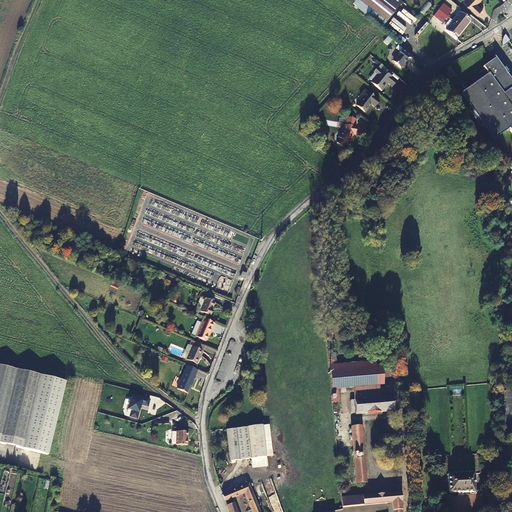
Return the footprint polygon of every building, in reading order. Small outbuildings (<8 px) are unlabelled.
[(387,24),(403,4),(398,0),(358,0),(358,1),(387,24)] [(477,7),(483,0),(469,0),(464,5),(477,17),(483,12),(477,7)] [(444,5),(439,12),(447,18),(449,20),(452,17),(450,15),(453,11),(444,5)] [(439,12),(433,18),(442,25),(446,20),(448,22),(449,20),(447,18),(439,12)] [(460,14),(453,23),(463,31),(470,23),(460,14)] [(453,23),(446,31),(456,39),(463,31),(453,23)] [(413,57),(402,49),(398,53),(397,53),(394,56),(395,58),(393,60),(393,63),(400,69),(401,68),(402,69),(404,67),(404,63),(407,60),(410,60),(413,57)] [(481,67),(483,70),(484,69),(484,67),(490,63),(499,75),(503,72),(493,59),(481,67)] [(484,69),(483,70),(461,86),(464,91),(459,95),(469,108),(468,112),(479,126),(483,127),(492,140),(508,129),(511,133),(511,132),(511,93),(509,89),(511,86),(511,83),(503,72),(499,75),(490,63),(484,67),(484,69)] [(389,77),(392,74),(387,70),(379,64),(372,73),(376,76),(370,83),(380,92),(386,84),(390,87),(395,82),(389,77)] [(448,78),(454,75),(450,66),(446,68),(448,73),(446,74),(448,78)] [(360,99),(354,106),(363,114),(369,105),(373,108),(377,103),(363,91),(358,97),(360,99)] [(340,139),(336,143),(342,148),(345,144),(348,146),(351,141),(350,140),(353,135),(356,135),(356,127),(354,127),(354,119),(346,119),(346,126),(344,126),(344,131),(338,138),(340,139)] [(190,131),(188,135),(225,149),(226,145),(190,131)] [(215,158),(217,153),(182,138),(180,143),(215,158)] [(188,159),(188,160),(209,168),(211,162),(182,151),(180,156),(188,159)] [(260,204),(281,183),(271,173),(260,185),(257,188),(262,193),(258,197),(255,194),(252,197),(260,204)] [(197,277),(216,283),(220,271),(220,272),(229,275),(231,268),(211,262),(211,268),(219,270),(219,272),(204,267),(207,259),(189,253),(189,259),(198,262),(190,262),(189,276),(189,277),(189,279),(195,281),(197,277)] [(194,311),(208,317),(210,312),(208,312),(212,304),(203,300),(200,306),(196,304),(193,310),(194,311)] [(202,342),(211,324),(200,319),(193,338),(202,342)] [(328,366),(336,365),(334,341),(325,342),(328,366)] [(188,349),(182,361),(193,366),(199,353),(188,349)] [(376,365),(376,363),(375,361),(336,365),(328,366),(328,372),(330,372),(331,390),(337,389),(353,388),(377,386),(376,367),(376,365)] [(0,444),(22,450),(41,377),(0,366),(0,444)] [(187,390),(195,372),(185,368),(175,391),(186,396),(188,390),(187,390)] [(252,387),(260,382),(259,375),(249,380),(252,387)] [(41,377),(22,450),(47,457),(66,384),(41,377)] [(354,400),(378,398),(377,386),(353,388),(354,400)] [(128,394),(124,408),(128,409),(126,416),(133,418),(134,414),(133,414),(134,411),(135,411),(136,407),(135,407),(136,404),(145,406),(147,399),(128,394)] [(351,414),(394,411),(392,397),(378,398),(354,400),(350,401),(351,414)] [(262,426),(247,428),(251,458),(266,457),(262,426)] [(353,446),(355,465),(356,484),(365,483),(361,427),(359,427),(352,427),(353,446)] [(236,429),(240,460),(251,458),(247,428),(236,429)] [(230,461),(240,460),(236,429),(226,430),(230,461)] [(175,443),(175,445),(186,446),(187,432),(176,431),(175,435),(175,443)] [(338,467),(355,465),(353,446),(336,448),(338,467)] [(448,493),(474,492),(473,487),(473,472),(447,473),(448,482),(443,482),(443,490),(444,490),(445,492),(448,493)] [(259,511),(248,483),(222,494),(224,501),(245,493),(252,511),(259,511)] [(393,494),(362,497),(363,506),(364,506),(388,504),(391,503),(392,511),(401,511),(400,492),(393,493),(393,494)] [(363,506),(362,497),(341,499),(342,508),(363,506)] [(236,511),(233,503),(226,506),(228,511),(236,511)]
